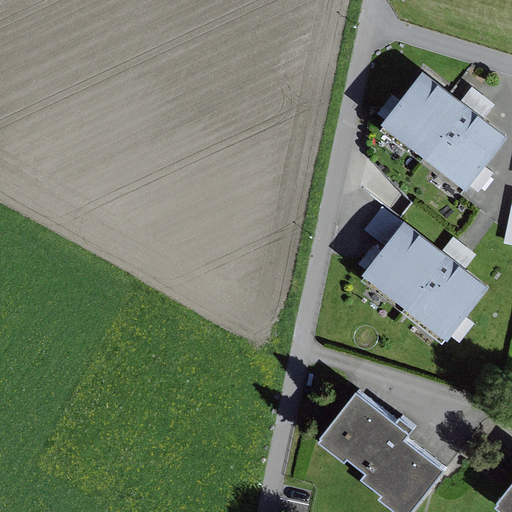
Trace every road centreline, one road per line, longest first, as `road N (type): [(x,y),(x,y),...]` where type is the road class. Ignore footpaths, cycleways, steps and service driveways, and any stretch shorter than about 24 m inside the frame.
road 1 (residential): [(267,511),(370,22)]
road 2 (residential): [(370,22),(511,65)]
